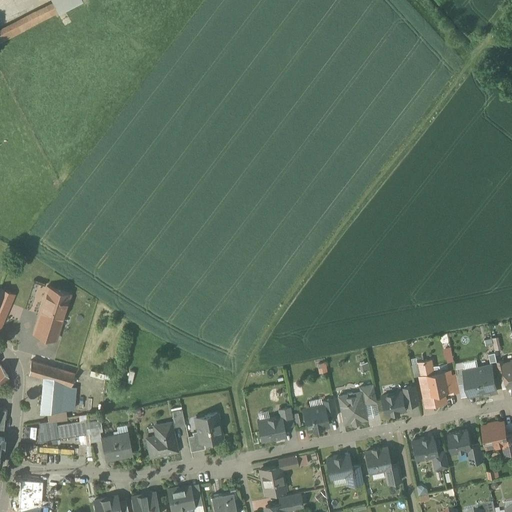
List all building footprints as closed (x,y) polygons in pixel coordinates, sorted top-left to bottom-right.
[(47,5),(19,19),(25,30),(53,16),(47,5)] [(71,294),(47,286),(44,296),(45,296),(34,333),(56,339),(71,294)] [(15,295),(1,289),(0,292),(0,299),(11,304),(15,295)] [(11,304),(0,299),(0,312),(6,315),(11,304)] [(496,352),(489,354),(491,362),(497,361),(496,352)] [(56,366),(32,360),(30,374),(44,378),(41,413),(74,409),(76,388),(71,386),(76,371),(56,367),(56,366)] [(432,360),(419,362),(422,376),(435,374),(432,360)] [(504,360),(497,362),(500,376),(506,375),(504,363),(504,360)] [(0,364),(0,392),(2,392),(0,390),(0,385),(9,376),(0,364)] [(465,370),(465,371),(469,395),(483,392),(484,394),(497,391),(492,365),(465,370)] [(464,366),(456,368),(457,374),(459,385),(467,383),(465,371),(465,370),(464,366)] [(422,376),(421,376),(424,389),(427,406),(446,402),(444,391),(449,390),(454,389),(451,375),(450,370),(435,374),(422,376)] [(459,385),(457,374),(451,375),(454,389),(449,390),(450,393),(460,391),(459,385)] [(467,383),(459,385),(460,391),(462,397),(469,395),(467,383)] [(373,384),(360,386),(361,393),(362,393),(364,404),(377,401),(373,384)] [(416,385),(404,387),(405,392),(407,403),(408,405),(419,403),(418,402),(419,402),(416,385)] [(402,391),(381,396),(385,413),(392,412),(393,413),(399,412),(398,411),(406,409),(404,403),(407,403),(405,392),(402,393),(402,391)] [(347,394),(339,395),(345,423),(367,418),(364,404),(362,393),(361,393),(354,395),(353,393),(352,392),(348,392),(347,394)] [(333,398),(323,400),(323,405),(324,404),(327,418),(337,416),(333,398)] [(323,405),(304,409),(308,429),(315,428),(315,429),(321,428),(321,427),(328,425),(327,418),(324,404),(323,405)] [(279,409),(280,416),(281,415),(283,426),(294,424),(291,407),(279,409)] [(182,409),(171,411),(173,422),(174,426),(185,424),(182,409)] [(96,412),(88,414),(90,430),(100,428),(96,412)] [(218,412),(196,417),(199,431),(201,442),(202,442),(223,437),(218,412)] [(280,416),(257,420),(261,440),(285,435),(283,426),(281,415),(280,416)] [(87,420),(57,425),(56,419),(40,422),(38,441),(87,434),(87,420)] [(173,422),(155,426),(157,436),(147,438),(151,456),(177,450),(172,427),(174,426),(173,422)] [(504,422),(483,426),(486,437),(484,437),(485,439),(486,438),(488,447),(503,444),(508,443),(506,433),(504,424),(504,422)] [(461,430),(456,431),(455,431),(455,432),(449,433),(448,433),(448,434),(452,452),(452,453),(453,453),(468,450),(473,449),(472,445),(469,430),(469,429),(468,429),(462,430),(461,430)] [(199,431),(193,432),(194,435),(188,436),(191,449),(203,446),(202,442),(201,442),(199,431)] [(128,432),(101,437),(105,455),(121,452),(122,456),(133,453),(128,432)] [(511,432),(506,433),(508,443),(503,444),(505,452),(511,450),(511,432)] [(433,436),(413,440),(417,459),(432,456),(437,455),(436,451),(433,436)] [(481,443),(472,445),(473,449),(468,450),(471,463),(471,464),(472,464),(472,463),(483,461),(484,461),(481,443)] [(379,447),(373,449),(373,450),(366,451),(370,471),(386,468),(391,467),(390,463),(387,447),(380,449),(379,447)] [(445,450),(436,451),(437,455),(432,456),(435,470),(449,467),(445,450)] [(498,451),(493,453),(494,459),(500,460),(502,457),(498,451)] [(296,454),(278,458),(280,465),(281,470),(282,470),(299,466),(296,454)] [(348,454),(327,458),(331,477),(347,474),(352,473),(351,466),(348,454)] [(399,462),(390,463),(391,467),(386,468),(389,482),(402,479),(399,462)] [(280,465),(261,469),(266,493),(286,489),(282,470),(281,470),(280,465)] [(360,465),(351,466),(352,473),(347,474),(349,484),(364,481),(360,465)] [(44,480),(21,478),(18,511),(19,511),(37,511),(41,511),(42,500),(44,480)] [(191,486),(173,490),(173,488),(168,489),(172,510),(186,507),(186,505),(193,503),(194,506),(192,494),(191,486)] [(146,494),(133,497),(133,496),(132,496),(135,511),(159,511),(156,492),(146,494)] [(300,492),(284,495),(285,502),(286,508),(303,504),(300,492)] [(201,493),(192,494),(194,506),(194,507),(203,505),(201,493)] [(231,493),(212,496),(214,511),(234,511),(233,507),(236,507),(235,499),(232,500),(231,493)] [(117,495),(95,500),(97,511),(120,511),(118,501),(117,495)] [(128,511),(126,499),(118,501),(120,511),(128,511)] [(52,511),(53,501),(42,500),(41,511),(52,511)] [(285,502),(266,506),(266,511),(285,511),(284,508),(286,508),(285,502)]
